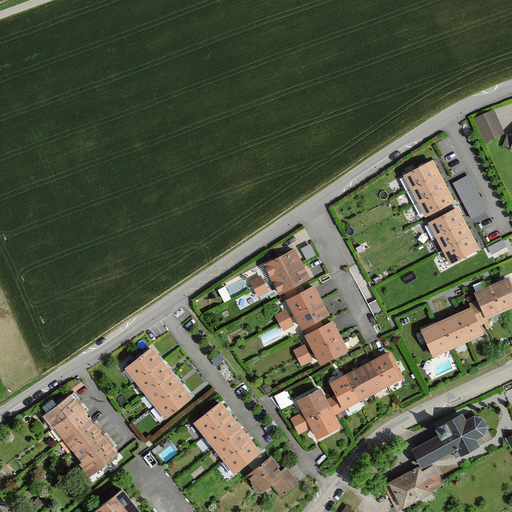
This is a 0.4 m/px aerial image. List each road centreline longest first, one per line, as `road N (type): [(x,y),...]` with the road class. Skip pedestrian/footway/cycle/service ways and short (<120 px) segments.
road 1 (unclassified): [(0,416),(448,116),(511,88)]
road 2 (residential): [(511,370),(384,433),(314,511)]
